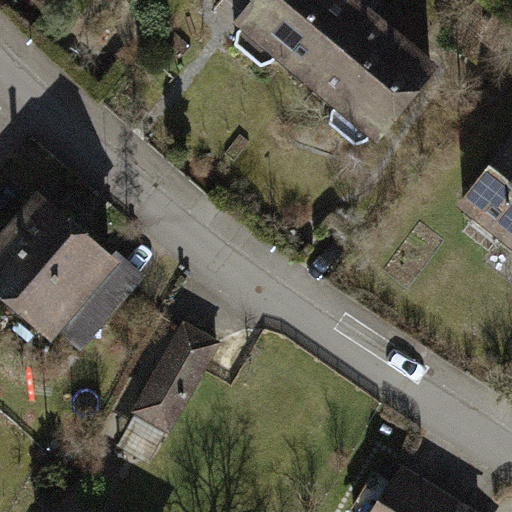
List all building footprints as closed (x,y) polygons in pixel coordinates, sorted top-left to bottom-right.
[(441,64),(361,0),(261,0),(240,27),(380,140),(441,64)] [(511,148),(465,212),(511,247),(511,148)] [(43,194),(0,243),(0,289),(62,343),(128,268),(43,194)] [(186,327),(135,414),(143,419),(125,450),(156,468),(174,437),(181,441),(232,354),(186,327)] [(481,511),(409,469),(383,511),(481,511)]
